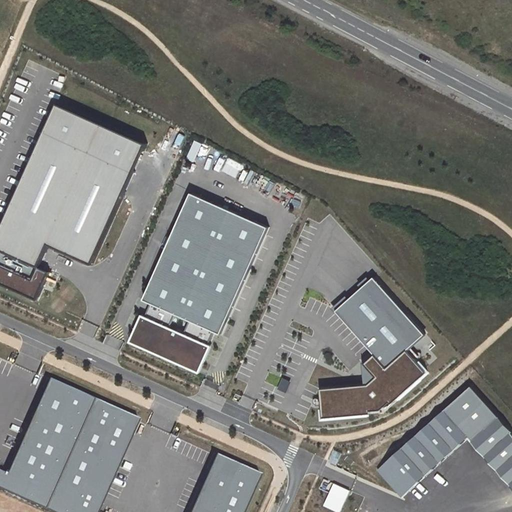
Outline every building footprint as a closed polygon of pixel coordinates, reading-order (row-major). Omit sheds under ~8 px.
[(93,264),(148,144),(59,104),(0,233),(0,282),(38,300),(51,272),(40,267),(50,245),(93,264)] [(145,300),(152,303),(136,339),(199,367),(215,331),(222,334),(270,228),(192,193),(145,300)] [(423,335),(371,277),(333,310),(372,355),(385,369),(407,350),(423,335)] [(427,374),(407,350),(385,369),(372,355),(362,364),(374,378),(366,385),(317,390),(320,420),(380,415),(427,374)] [(0,490),(46,511),(97,399),(51,377),(8,474),(0,470),(0,490)] [(511,434),(470,387),(376,470),(401,498),(467,440),(511,490),(511,434)] [(97,399),(46,511),(49,511),(97,511),(140,418),(97,399)] [(246,511),(263,474),(218,453),(191,511),(246,511)]
